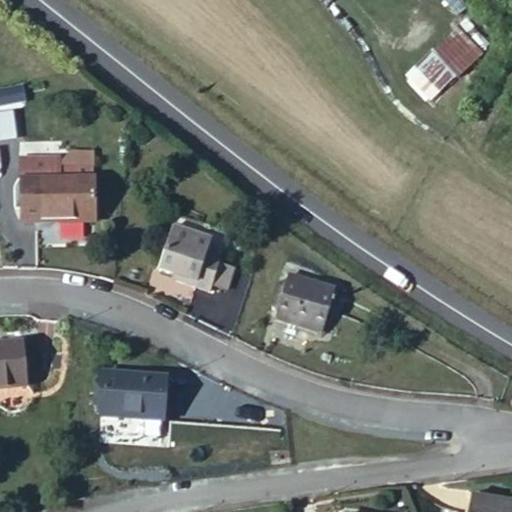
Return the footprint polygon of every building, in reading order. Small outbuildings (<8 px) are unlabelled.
[(455,25),(402,72),(428,100),(480,54),(455,25)] [(96,222),(95,179),(92,179),(72,179),(72,172),(61,172),(61,158),(22,159),(23,223),(96,222)] [(177,281),(211,292),(213,287),(220,264),(222,259),(207,254),(211,241),(174,230),(161,271),(178,276),(177,281)] [(234,269),(220,264),(213,287),(227,291),(234,269)] [(289,278),(288,283),(279,313),(277,319),(323,333),(335,292),(289,278)] [(288,283),(280,286),(273,307),(279,313),(288,283)] [(22,346),(0,347),(0,387),(26,386),(22,346)] [(167,379),(106,374),(103,416),(161,422),(163,422),(167,379)] [(511,511),(511,504),(471,497),(468,511),(511,511)]
